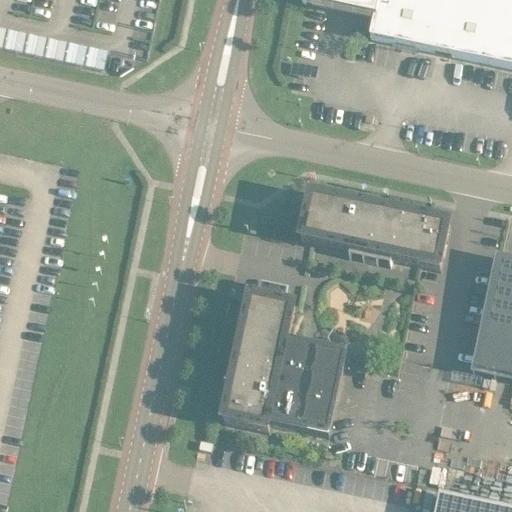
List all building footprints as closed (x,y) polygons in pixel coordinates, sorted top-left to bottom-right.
[(511,0),(313,0),(312,7),(376,20),(371,40),(511,69),(511,0)] [(440,272),(450,227),(311,197),(302,242),(350,253),(349,258),(391,267),(392,261),(440,272)] [(511,260),(496,257),(480,336),(511,342),(511,260)] [(258,302),(250,300),(224,424),(226,424),(269,433),(270,426),(329,438),(345,360),(287,348),(295,309),(286,308),(290,292),(262,286),(258,302)] [(511,511),(440,496),(436,511),(511,511)]
